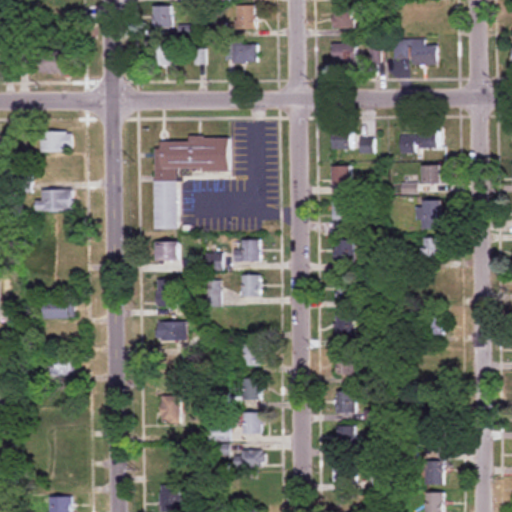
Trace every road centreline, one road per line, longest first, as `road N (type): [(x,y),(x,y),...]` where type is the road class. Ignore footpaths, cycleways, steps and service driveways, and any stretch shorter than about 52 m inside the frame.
road 1 (tertiary): [(126,511),(116,0)]
road 2 (residential): [(307,511),(300,0)]
road 3 (residential): [(489,511),(482,0)]
road 4 (residential): [(511,97),(118,100)]
